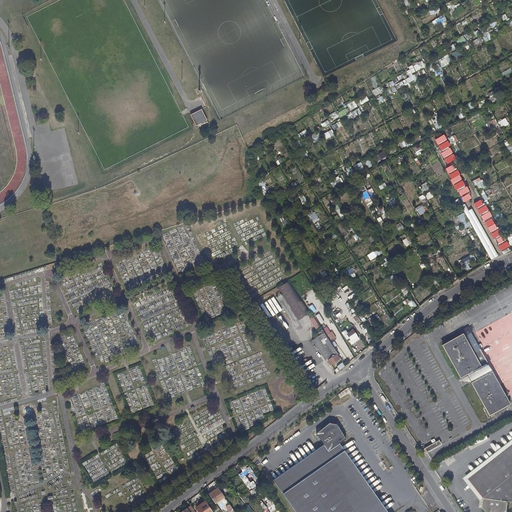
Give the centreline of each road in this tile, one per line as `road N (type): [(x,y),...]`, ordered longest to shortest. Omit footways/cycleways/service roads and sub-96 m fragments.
road 1 (residential): [(166,511),(361,369)]
road 2 (residential): [(361,369),(434,301),(511,259)]
road 3 (unclassified): [(361,369),(453,511)]
